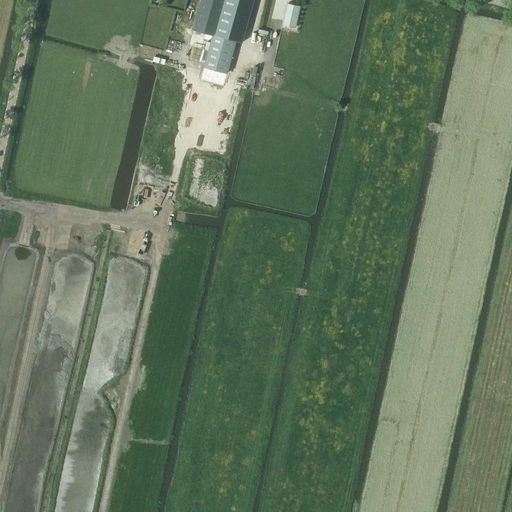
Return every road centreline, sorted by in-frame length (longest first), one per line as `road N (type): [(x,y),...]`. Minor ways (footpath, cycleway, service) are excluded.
road 1 (track): [(0,500),(55,211)]
road 2 (track): [(105,511),(158,231)]
road 3 (unclassified): [(34,0),(0,160)]
road 4 (track): [(0,202),(158,231)]
